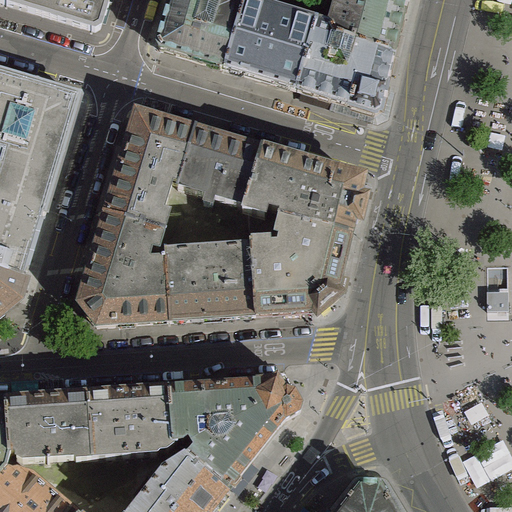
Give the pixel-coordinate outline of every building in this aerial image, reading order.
[(8,0),(6,6),(95,33),(101,30),(110,0),(8,0)] [(228,72),(244,14),(233,10),(196,0),(173,0),(159,48),(162,53),(228,72)] [(236,0),(196,0),(233,10),(236,0)] [(340,0),(331,32),(337,43),(394,59),(408,0),(340,0)] [(246,7),(244,14),(228,72),(299,94),(318,29),(246,7)] [(331,32),(318,29),(299,94),(376,117),(380,115),(394,59),(337,43),(331,32)] [(0,272),(26,281),(31,265),(80,101),(0,77),(0,155),(4,156),(0,170),(0,272)] [(181,188),(196,136),(138,119),(108,219),(165,236),(170,219),(164,217),(173,186),(181,188)] [(246,211),(263,155),(196,136),(181,188),(180,192),(207,200),(217,203),(246,211)] [(295,218),(293,225),(350,238),(363,185),(263,155),(246,211),(245,215),(266,220),(269,212),(295,218)] [(217,203),(207,200),(204,210),(213,213),(217,203)] [(165,236),(108,219),(81,307),(99,329),(171,324),(168,265),(149,266),(154,252),(158,253),(161,252),(165,236)] [(252,247),(252,252),(256,317),(315,314),(318,312),(316,310),(332,297),(334,298),(337,296),(350,238),(293,225),(282,222),(278,239),(283,241),(280,250),(271,250),(271,246),(252,247)] [(256,317),(252,252),(168,258),(168,265),(171,324),(256,317)] [(0,318),(19,303),(26,281),(0,272),(0,318)] [(509,311),(509,293),(488,293),(488,312),(509,311)] [(170,394),(174,447),(185,446),(189,443),(195,452),(188,459),(229,493),(286,423),(299,417),(301,410),(284,380),(276,385),(255,388),(170,394)] [(90,399),(94,462),(158,458),(161,455),(170,454),(175,452),(174,447),(170,394),(90,399)] [(7,405),(11,457),(17,457),(18,461),(25,465),(75,461),(78,464),(94,462),(90,399),(7,405)] [(0,405),(0,479),(7,472),(11,457),(7,405),(0,405)] [(214,511),(229,493),(188,459),(165,473),(134,511),(214,511)] [(72,511),(34,479),(7,472),(0,479),(0,511),(72,511)] [(362,486),(341,511),(396,511),(382,488),(362,486)]
